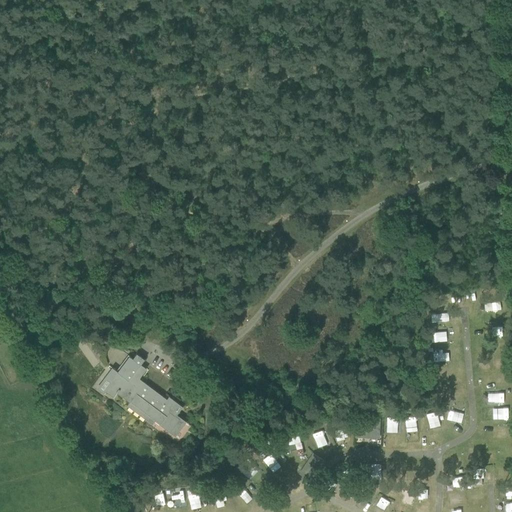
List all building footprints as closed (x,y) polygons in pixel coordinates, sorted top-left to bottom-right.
[(486,311),(500,311),(500,302),(486,302),(486,311)] [(443,309),(433,310),(434,321),(444,320),(443,309)] [(504,333),(503,325),(495,325),(495,333),(504,333)] [(448,342),(447,333),(431,333),(431,342),(448,342)] [(447,350),(436,350),(437,361),(447,361),(447,350)] [(110,383),(104,391),(113,398),(117,393),(118,393),(119,391),(132,401),(131,402),(128,406),(133,409),(134,410),(153,424),(156,421),(161,424),(170,432),(182,417),(177,414),(179,412),(181,410),(183,407),(169,397),(166,400),(163,398),(161,396),(138,379),(137,380),(132,377),(141,365),(145,360),(142,357),(137,354),(133,359),(132,358),(130,356),(124,364),(117,373),(110,383)] [(495,359),(495,369),(504,369),(504,359),(495,359)] [(448,379),(448,369),(439,369),(439,379),(448,379)] [(500,384),(509,384),(509,374),(500,374),(500,384)] [(460,399),(459,385),(445,386),(446,400),(460,399)] [(504,391),(494,391),(494,403),(504,403),(504,391)] [(455,424),(466,422),(462,405),(452,407),(455,424)] [(510,421),(510,411),(501,410),(501,420),(510,421)] [(416,414),(410,415),(411,426),(418,425),(416,414)] [(356,417),(355,437),(380,438),(381,417),(356,417)] [(390,430),(399,429),(397,417),(388,418),(390,430)] [(308,439),(318,451),(327,444),(317,432),(308,439)] [(467,463),(480,461),(479,448),(466,450),(467,463)] [(448,465),(462,464),(462,453),(447,454),(448,465)] [(303,469),(313,477),(324,461),(313,454),(303,469)] [(275,472),(284,468),(281,460),(272,464),(275,472)] [(488,483),(487,470),(471,471),(471,484),(488,483)] [(198,492),(188,492),(188,502),(199,501),(198,492)]
